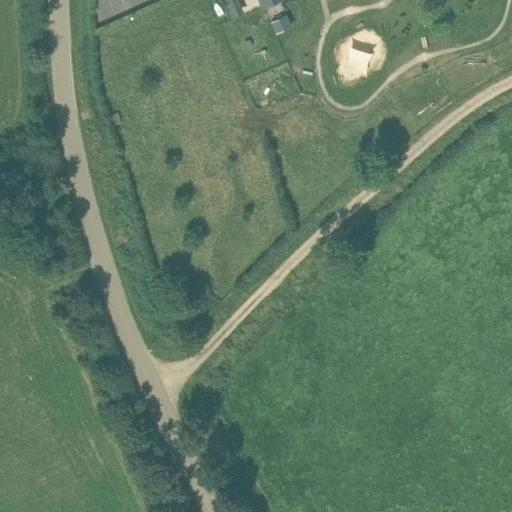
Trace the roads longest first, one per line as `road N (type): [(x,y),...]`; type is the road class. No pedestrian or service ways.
road 1 (unclassified): [(210,511),(119,318),(93,240),(65,104),(58,0)]
road 2 (track): [(154,393),(434,129),(511,82)]
